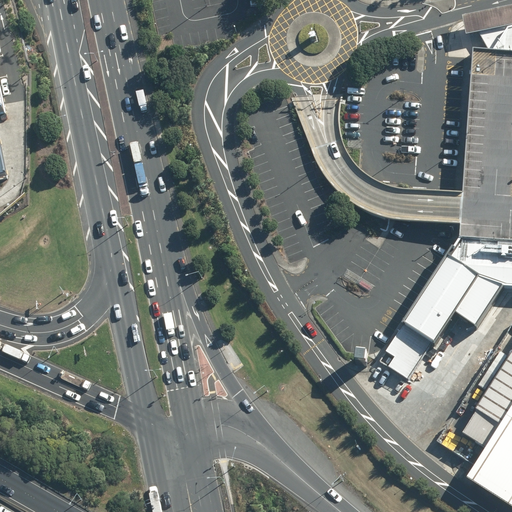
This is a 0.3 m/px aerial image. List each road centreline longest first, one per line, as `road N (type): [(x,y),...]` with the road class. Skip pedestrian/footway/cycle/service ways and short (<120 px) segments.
road 1 (primary): [(116,277),(58,0)]
road 2 (primary): [(109,0),(166,276)]
road 3 (motorway): [(166,276),(222,372),(311,487)]
road 4 (motorway): [(0,355),(148,422)]
road 5 (primary): [(166,276),(196,430)]
road 6 (primary): [(148,422),(116,277)]
road 7 (motorway): [(0,328),(56,331),(81,317),(116,277)]
road 8 (motorway): [(196,430),(239,442),(311,487)]
